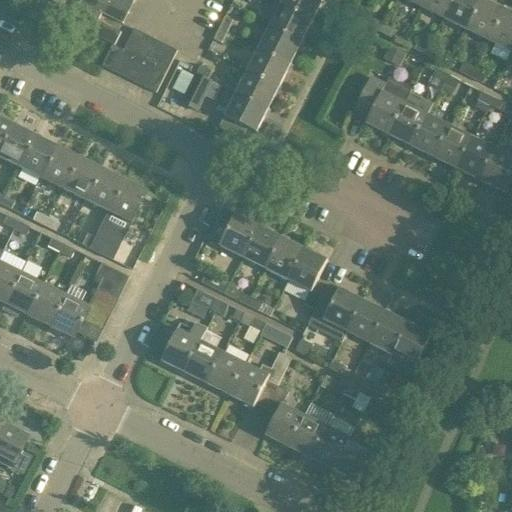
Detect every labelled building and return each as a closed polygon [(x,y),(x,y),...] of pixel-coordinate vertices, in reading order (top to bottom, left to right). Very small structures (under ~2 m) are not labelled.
[(102,13),(107,2),(102,0),(81,0),(80,2),(102,13)] [(129,0),(108,0),(107,2),(128,13),(134,2),(129,0)] [(282,0),(281,3),(314,19),(323,0),(282,0)] [(404,0),(421,9),(425,0),(404,0)] [(425,0),(421,9),(444,20),(453,0),(425,0)] [(453,0),(444,20),(466,31),(482,0),(453,0)] [(485,0),(482,0),(466,31),(489,43),(505,10),(485,0)] [(96,24),(102,13),(80,2),(75,13),(96,24)] [(123,24),(128,13),(107,2),(102,13),(123,24)] [(314,19),(281,3),(270,25),(302,42),(314,19)] [(511,54),(511,53),(511,13),(505,10),(489,43),(511,54)] [(96,24),(75,13),(69,24),(91,35),(96,24)] [(219,28),(227,32),(233,21),(225,17),(219,28)] [(374,17),(369,28),(381,34),(384,26),(383,25),(384,22),(374,17)] [(115,46),(121,33),(99,21),(92,34),(115,46)] [(302,42),(270,25),(259,48),(291,64),(302,42)] [(392,39),(396,32),(384,26),(381,34),(392,39)] [(227,32),(219,28),(213,40),(221,44),(227,32)] [(123,51),(134,56),(145,35),(134,29),(123,51)] [(145,35),(134,56),(145,61),(155,40),(145,35)] [(155,40),(145,61),(155,67),(166,45),(155,40)] [(418,43),(414,50),(425,56),(429,48),(418,43)] [(112,45),(101,67),(112,72),(123,51),(112,45)] [(166,45),(155,67),(167,72),(177,51),(166,45)] [(247,71),(280,87),(291,64),(259,48),(247,71)] [(383,60),(399,68),(405,56),(389,48),(383,60)] [(437,62),(441,54),(429,48),(425,56),(437,62)] [(123,51),(112,72),(123,78),(134,56),(123,51)] [(145,61),(134,56),(123,78),(134,83),(145,61)] [(155,67),(145,61),(134,83),(144,88),(155,67)] [(463,65),(459,73),(471,79),(475,70),(463,65)] [(211,72),(200,66),(196,74),(207,79),(211,72)] [(167,72),(155,67),(144,88),(156,94),(167,72)] [(436,70),(428,86),(440,92),(441,90),(447,76),(436,70)] [(482,84),(486,76),(475,70),(471,79),(482,84)] [(236,93),(268,109),(280,87),(247,71),(236,93)] [(207,79),(196,74),(181,104),(196,112),(211,82),(207,80),(207,79)] [(441,90),(452,96),(455,89),(455,90),(459,82),(447,76),(441,90)] [(389,137),(406,104),(412,91),(389,79),(386,85),(371,77),(361,97),(376,104),(366,125),(389,137)] [(481,92),(474,108),(485,114),(489,107),(493,98),(481,92)] [(268,109),(236,93),(224,117),(256,133),(268,109)] [(489,107),(511,118),(511,117),(511,107),(493,98),(489,107)] [(406,104),(389,137),(412,148),(428,115),(406,104)] [(428,115),(412,148),(434,159),(450,126),(428,115)] [(0,143),(9,124),(0,119),(0,143)] [(9,124),(0,143),(0,160),(16,168),(32,135),(9,124)] [(450,126),(434,159),(457,170),(473,138),(450,126)] [(32,135),(16,168),(39,180),(55,147),(32,135)] [(473,138),(457,170),(480,182),(496,149),(473,138)] [(55,147),(39,180),(61,191),(77,158),(55,147)] [(502,193),(511,173),(511,157),(496,149),(480,182),(502,193)] [(77,158),(61,191),(83,202),(100,169),(77,158)] [(100,169),(83,202),(106,213),(123,180),(100,169)] [(511,173),(502,193),(511,198),(511,173)] [(94,238),(89,249),(112,261),(117,250),(106,244),(113,229),(118,232),(127,230),(146,192),(123,180),(106,213),(94,238)] [(0,207),(9,212),(14,203),(2,197),(0,200),(0,207)] [(55,203),(47,219),(42,228),(54,234),(59,225),(61,226),(69,210),(55,203)] [(208,239),(220,245),(218,247),(242,259),(258,226),(235,214),(233,219),(221,213),(208,239)] [(36,214),(31,223),(42,228),(47,219),(36,214)] [(5,217),(1,225),(13,231),(17,223),(5,217)] [(29,229),(17,223),(13,231),(25,237),(29,229)] [(258,226),(242,259),(265,270),(281,237),(258,226)] [(89,249),(94,238),(87,235),(81,245),(89,249)] [(287,282),(304,249),(281,237),(265,270),(287,282)] [(51,239),(46,248),(57,254),(62,245),(51,239)] [(69,260),(74,251),(62,245),(57,254),(69,260)] [(304,249),(287,282),(310,293),(304,306),(315,311),(327,288),(326,288),(316,283),(327,260),(304,249)] [(20,273),(0,263),(0,304),(4,306),(20,273)] [(102,278),(123,289),(128,278),(100,264),(94,275),(101,279),(102,278)] [(206,272),(201,283),(224,295),(230,283),(206,272)] [(15,318),(18,313),(26,317),(42,284),(20,273),(4,306),(2,311),(15,318)] [(123,289),(102,278),(101,279),(96,289),(117,300),(123,289)] [(240,293),(230,283),(224,295),(247,306),(250,299),(240,293)] [(42,284),(26,317),(49,329),(65,296),(42,284)] [(347,333),(363,301),(339,288),(338,290),(327,285),(326,288),(327,288),(315,311),(308,327),(342,344),(347,333)] [(117,300),(96,289),(91,300),(112,310),(117,300)] [(215,313),(221,302),(197,290),(192,302),(215,313)] [(72,340),(76,333),(81,322),(87,311),(89,308),(88,307),(87,307),(65,296),(49,329),(72,340)] [(259,312),(263,305),(250,299),(247,306),(259,312)] [(89,308),(87,311),(107,321),(112,310),(91,300),(88,307),(89,308)] [(363,301),(347,333),(369,344),(386,312),(363,301)] [(221,302),(215,313),(222,317),(228,306),(221,302)] [(87,311),(81,322),(101,332),(107,321),(87,311)] [(392,356),(408,323),(386,312),(369,344),(392,356)] [(266,325),(254,319),(250,328),(262,333),(266,325)] [(81,322),(76,333),(96,343),(101,332),(81,322)] [(408,323),(392,356),(386,366),(409,377),(414,367),(415,367),(419,360),(431,335),(408,323)] [(185,375),(206,332),(207,329),(195,324),(191,330),(180,325),(178,331),(161,363),(185,375)] [(206,332),(185,375),(207,386),(223,353),(216,350),(221,340),(206,332)] [(147,356),(160,363),(167,350),(154,343),(147,356)] [(230,397),(246,365),(223,353),(207,386),(230,397)] [(246,365),(230,397),(254,409),(256,405),(265,410),(277,387),(291,360),(284,356),(279,354),(271,371),(262,366),(259,371),(246,365)] [(328,369),(340,375),(344,367),(332,361),(328,369)] [(366,378),(362,385),(374,391),(377,384),(366,378)] [(336,382),(332,390),(343,396),(347,387),(336,382)] [(389,389),(379,385),(377,384),(374,391),(386,397),(389,389)] [(288,449),(305,416),(283,405),(289,393),(277,387),(265,410),(276,416),(265,437),(288,449)] [(355,401),(359,393),(347,387),(343,396),(355,401)] [(305,416),(288,449),(311,460),(327,427),(305,416)] [(334,471),(350,438),(354,429),(333,418),(328,427),(327,427),(311,460),(334,471)] [(31,457),(20,452),(27,438),(5,427),(0,435),(0,464),(22,476),(31,457)] [(350,438),(334,471),(357,483),(364,468),(376,474),(387,451),(375,445),(373,449),(350,438)]
